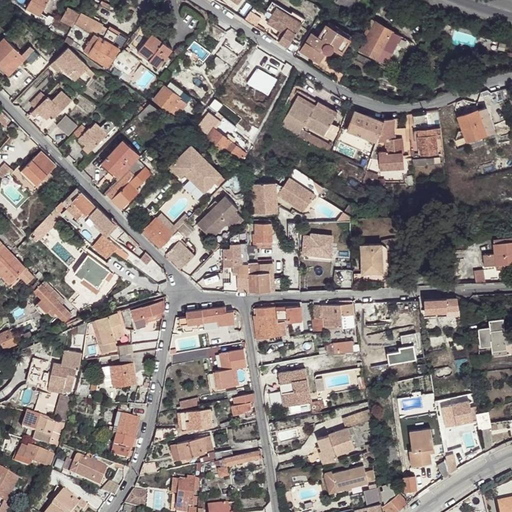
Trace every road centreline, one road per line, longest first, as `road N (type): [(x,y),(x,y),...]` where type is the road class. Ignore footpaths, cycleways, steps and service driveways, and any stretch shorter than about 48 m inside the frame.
road 1 (residential): [(197,0),(356,100),(381,107),(440,103),(511,75)]
road 2 (residential): [(511,289),(243,299)]
road 3 (residential): [(0,98),(173,273),(175,291)]
road 4 (residential): [(110,511),(145,439),(175,291)]
road 5 (residential): [(243,299),(277,511)]
